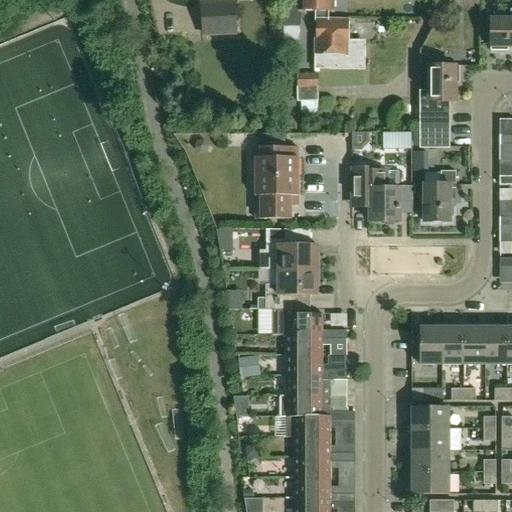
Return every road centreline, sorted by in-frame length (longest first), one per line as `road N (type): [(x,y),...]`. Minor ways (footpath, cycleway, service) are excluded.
road 1 (residential): [(380,303),(396,293),(461,293),(477,279),(483,101),(511,81)]
road 2 (residential): [(375,511),(380,303)]
road 3 (residential): [(380,303),(354,287),(341,264),(341,171)]
